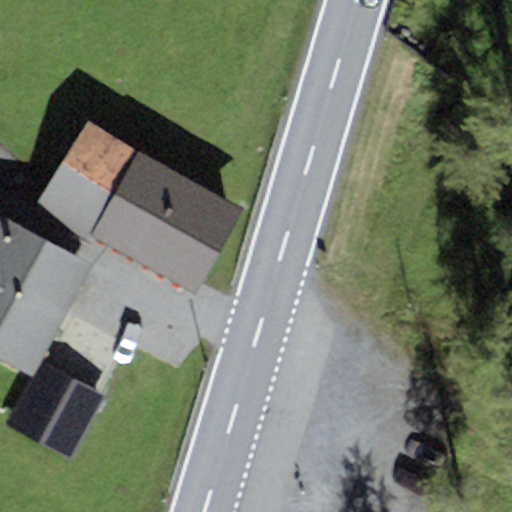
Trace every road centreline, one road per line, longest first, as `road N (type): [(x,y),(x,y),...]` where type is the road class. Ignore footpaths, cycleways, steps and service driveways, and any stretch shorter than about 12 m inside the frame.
road 1 (primary): [(203,511),(355,0)]
road 2 (track): [(270,284),(323,511)]
